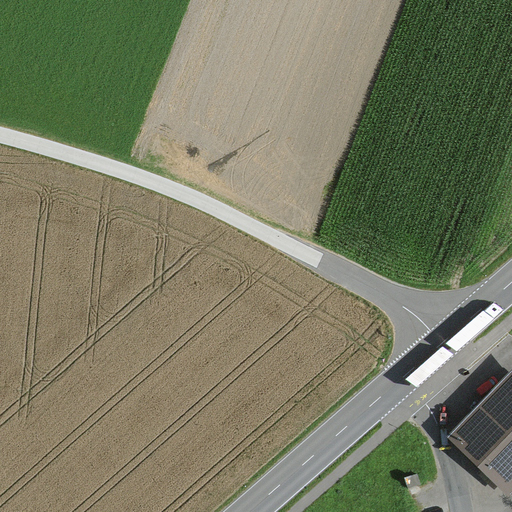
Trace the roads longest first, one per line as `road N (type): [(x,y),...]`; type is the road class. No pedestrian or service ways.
road 1 (unclassified): [(448,338),(374,287),(171,187),(0,136)]
road 2 (secondary): [(448,338),(248,511)]
